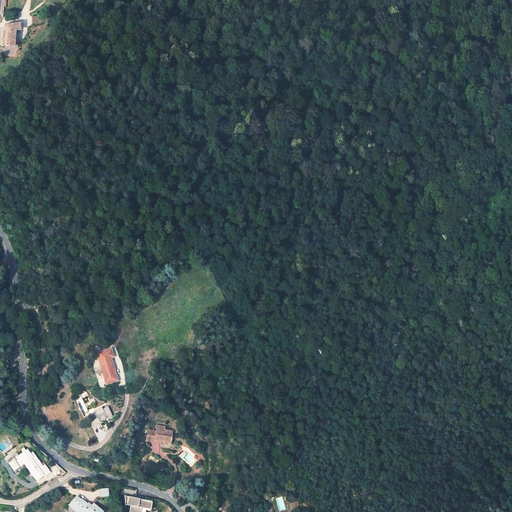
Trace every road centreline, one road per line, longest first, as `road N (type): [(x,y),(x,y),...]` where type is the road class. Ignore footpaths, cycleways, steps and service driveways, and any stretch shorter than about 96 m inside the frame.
road 1 (track): [(500,0),(493,50),(465,93),(462,124),(370,280),(353,283),(287,198),(202,145)]
road 2 (tertiary): [(0,227),(11,254),(26,419),(45,446),(78,468)]
